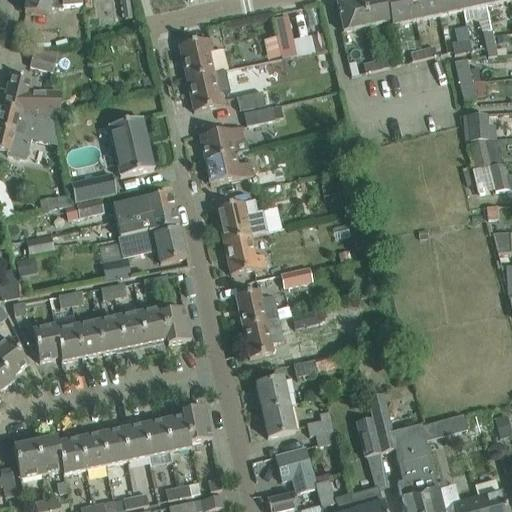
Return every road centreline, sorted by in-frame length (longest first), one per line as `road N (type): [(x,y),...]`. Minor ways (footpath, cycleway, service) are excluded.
road 1 (residential): [(7,423),(35,404),(219,368)]
road 2 (residential): [(219,368),(184,189)]
road 3 (residential): [(251,511),(219,368)]
road 4 (residential): [(157,51),(151,23),(261,0)]
